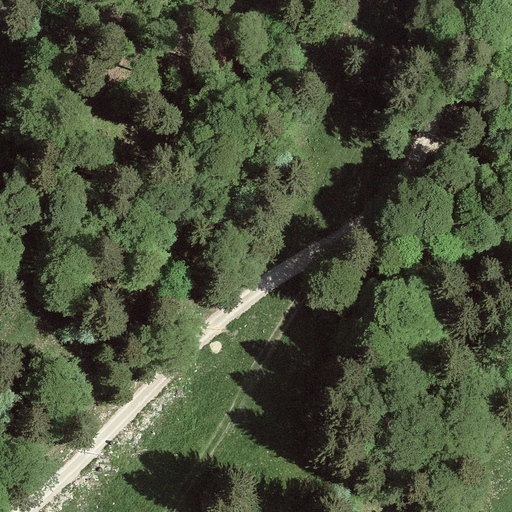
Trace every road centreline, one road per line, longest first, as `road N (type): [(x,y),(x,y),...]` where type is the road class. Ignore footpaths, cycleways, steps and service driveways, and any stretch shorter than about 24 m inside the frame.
road 1 (track): [(18,511),(218,320),(347,235),(400,187),(432,118),(442,44),(436,0)]
road 2 (track): [(173,511),(271,363),(315,256)]
